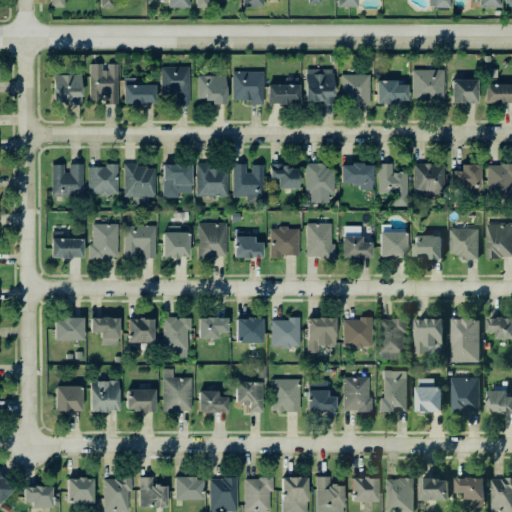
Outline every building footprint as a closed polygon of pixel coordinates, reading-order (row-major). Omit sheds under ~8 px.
[(167,0),(167,8),(186,8),(186,0),(167,0)] [(207,0),(207,8),(194,8),(194,0),(207,0)] [(336,0),(337,7),(357,8),(357,0),(336,0)] [(433,0),(433,8),(447,8),(447,0),(433,0)] [(499,8),(498,0),(478,0),(478,7),(499,8)] [(511,8),(511,0),(500,0),(500,8),(511,8)] [(381,2),(380,11),(389,11),(389,2),(381,2)] [(173,93),(158,92),(158,64),(184,64),(184,103),(173,103),(173,93)] [(89,71),(98,71),(98,69),(105,69),(105,71),(114,71),(114,102),(102,102),(102,89),(99,89),(99,94),(89,94),(89,71)] [(408,70),(439,70),(439,99),(408,99),(408,70)] [(231,71),(231,100),(247,100),(247,103),(259,103),(259,71),(231,71)] [(303,74),(301,74),(301,100),(319,100),(319,103),(329,103),(329,75),(328,75),(328,71),(303,71),(303,74)] [(337,75),(337,101),(354,101),(354,104),(366,104),(366,76),(337,75)] [(206,100),(196,100),(196,77),(223,77),(223,106),(212,106),(212,103),(206,103),(206,100)] [(47,78),(47,101),(65,101),(65,105),(79,105),(78,78),(47,78)] [(390,84),(390,78),(372,78),(372,102),(386,102),(386,100),(403,100),(403,84),(390,84)] [(262,103),(262,84),(283,84),(283,79),(298,79),(298,104),(262,103)] [(447,81),(447,101),(472,101),(472,81),(447,81)] [(119,83),(119,100),(130,100),(130,101),(137,102),(137,100),(147,100),(147,83),(119,83)] [(486,84),(511,84),(511,103),(486,103),(486,84)] [(193,161),(193,194),(223,194),(223,168),(206,167),(206,161),(193,161)] [(271,178),(263,178),(263,162),(279,162),(279,165),(289,166),(289,186),(271,186),(271,178)] [(344,164),(344,162),(356,162),(356,164),(366,164),(366,183),(334,183),(334,164),(344,164)] [(133,166),(133,163),(123,163),(123,198),(154,198),(154,169),(145,168),(145,166),(133,166)] [(230,163),(242,163),(242,170),(248,170),(248,164),(258,164),(258,193),(243,192),(243,185),(230,185),(230,163)] [(376,163),(376,192),(386,192),(386,188),(391,188),(391,198),(404,199),(404,174),(390,174),(390,163),(376,163)] [(421,172),(421,163),(410,163),(410,190),(437,191),(436,168),(423,168),(423,172),(421,172)] [(62,172),(67,172),(67,164),(78,164),(78,189),(51,189),(51,164),(62,164),(62,172)] [(102,168),(102,164),(113,164),(113,190),(105,190),(105,193),(96,193),(96,190),(87,190),(87,168),(102,168)] [(174,191),(174,197),(159,197),(159,164),(187,164),(186,191),(174,191)] [(302,164),(302,194),(329,194),(329,167),(320,167),(321,164),(302,164)] [(454,170),(454,164),(473,164),(473,187),(445,187),(445,170),(454,170)] [(487,165),(511,164),(511,195),(486,195),(487,165)] [(486,222),(511,222),(511,253),(502,253),(502,256),(486,256),(486,222)] [(90,245),(88,244),(87,256),(114,256),(114,223),(90,223),(90,245)] [(195,223),(196,255),(221,255),(221,224),(195,223)] [(305,223),(305,256),(321,255),(321,257),(331,257),(331,245),(328,245),(327,223),(305,223)] [(274,229),(274,226),(284,226),(284,229),(295,229),(295,253),(278,253),(278,255),(267,255),(267,229),(274,229)] [(123,227),(123,256),(134,257),(134,249),(142,249),(142,257),(154,257),(154,227),(123,227)] [(449,229),(449,254),(462,255),(463,259),(480,259),(480,229),(449,229)] [(156,233),(157,255),(167,255),(167,256),(174,257),(174,254),(185,255),(185,233),(156,233)] [(374,234),(374,256),(400,256),(400,234),(374,234)] [(229,235),(229,256),(243,256),(243,257),(256,257),(256,241),(247,241),(247,235),(229,235)] [(424,256),(424,258),(438,258),(438,235),(411,235),(411,256),(424,256)] [(355,242),(355,236),(337,236),(338,255),(364,256),(364,242),(355,242)] [(44,237),(44,256),(79,256),(79,237),(44,237)] [(221,316),(193,316),(193,337),(211,337),(211,332),(221,332),(221,316)] [(239,319),(239,316),(247,316),(247,319),(255,319),(255,342),(230,342),(230,319),(239,319)] [(411,318),(419,318),(419,316),(429,316),(429,317),(440,317),(440,346),(427,346),(427,353),(411,353),(411,318)] [(55,317),(55,323),(50,323),(50,339),(78,339),(78,317),(55,317)] [(85,318),(112,317),(112,345),(98,345),(98,338),(95,338),(95,331),(86,331),(85,318)] [(157,317),(172,317),(172,319),(175,319),(175,318),(187,318),(187,332),(183,332),(183,351),(160,351),(160,338),(157,338),(157,317)] [(284,317),(284,321),(267,321),(267,338),(281,338),(281,342),(296,342),(296,317),(284,317)] [(339,320),(355,320),(355,317),(367,317),(367,345),(353,345),(353,348),(339,348),(339,320)] [(388,320),(388,318),(403,317),(403,330),(399,330),(399,350),(374,350),(374,320),(388,320)] [(457,320),(457,317),(469,317),(469,320),(477,320),(477,361),(447,361),(447,320),(457,320)] [(485,317),(511,317),(511,337),(499,337),(499,332),(485,332),(485,317)] [(121,319),(122,342),(149,342),(149,319),(121,319)] [(313,345),(323,345),(323,346),(331,346),(331,322),(322,321),(322,320),(313,320),(313,321),(304,321),(304,352),(313,352),(313,345)] [(160,369),(160,412),(188,411),(188,378),(171,378),(171,369),(160,369)] [(381,400),(378,400),(378,412),(405,412),(405,370),(381,370),(381,400)] [(364,395),(369,395),(369,413),(340,413),(340,377),(365,376),(364,395)] [(476,376),(476,412),(448,412),(448,376),(476,376)] [(432,385),(438,385),(437,413),(410,413),(410,385),(415,385),(416,377),(432,377),(432,385)] [(268,380),(267,411),(296,411),(297,380),(268,380)] [(85,382),(113,382),(113,409),(100,409),(101,412),(85,412),(85,382)] [(64,410),(64,412),(49,412),(49,386),(77,386),(78,410),(64,410)] [(257,386),(256,417),(244,417),(244,410),(233,410),(233,386),(257,386)] [(302,389),(301,412),(331,412),(331,396),(322,396),(322,389),(302,389)] [(122,391),(122,411),(153,411),(153,390),(122,391)] [(193,391),(193,412),(223,412),(224,397),(213,397),(213,391),(193,391)] [(485,391),(505,391),(505,397),(511,397),(511,411),(485,412),(485,391)] [(276,477),(276,511),(304,511),(304,477),(292,477),(292,475),(282,475),(282,477),(276,477)] [(348,500),(348,477),(357,477),(357,475),(360,475),(360,477),(371,477),(372,500),(348,500)] [(103,480),(103,508),(126,507),(126,486),(128,486),(128,476),(115,476),(115,480),(103,480)] [(169,476),(169,498),(199,499),(199,480),(190,479),(190,476),(169,476)] [(208,479),(208,506),(235,506),(235,476),(219,476),(219,479),(208,479)] [(241,511),(241,480),(255,479),(255,476),(269,476),(269,492),(265,492),(265,511),(241,511)] [(416,499),(443,498),(443,479),(435,479),(435,477),(430,477),(430,478),(428,478),(428,476),(416,476),(416,499)] [(490,478),(511,476),(511,509),(490,510),(490,478)] [(61,478),(72,478),(72,477),(78,477),(78,478),(88,478),(88,503),(61,503),(61,478)] [(139,477),(139,507),(161,507),(161,484),(150,484),(150,477),(139,477)] [(314,478),(314,511),(342,511),(342,486),(326,486),(326,478),(314,478)] [(384,479),(383,511),(413,511),(413,478),(396,478),(396,479),(384,479)] [(453,478),(481,478),(482,507),(463,507),(462,493),(453,493),(453,478)] [(0,480),(0,495),(8,489),(0,480)] [(27,486),(20,486),(20,499),(27,499),(27,504),(44,504),(44,484),(27,484),(27,486)]
